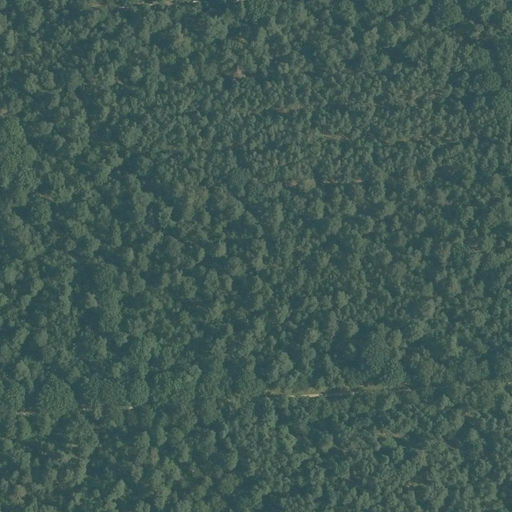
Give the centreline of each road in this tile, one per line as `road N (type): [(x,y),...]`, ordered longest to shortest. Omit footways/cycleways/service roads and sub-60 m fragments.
road 1 (track): [(39,204),(511,172)]
road 2 (track): [(158,403),(511,381)]
road 3 (track): [(0,12),(241,0)]
road 4 (track): [(158,403),(39,204)]
road 5 (track): [(0,410),(158,403)]
road 6 (track): [(158,403),(223,511)]
road 7 (track): [(511,113),(457,0)]
